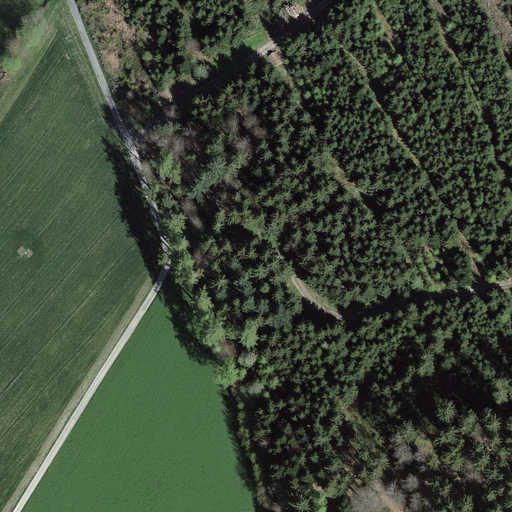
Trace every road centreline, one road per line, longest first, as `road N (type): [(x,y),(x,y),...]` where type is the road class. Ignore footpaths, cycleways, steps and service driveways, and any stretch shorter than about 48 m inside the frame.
road 1 (track): [(17,511),(152,291),(168,250)]
road 2 (track): [(127,146),(325,0)]
road 3 (track): [(324,311),(354,316),(511,284)]
road 4 (track): [(168,250),(221,240),(280,251),(324,311)]
road 5 (track): [(72,0),(127,146)]
